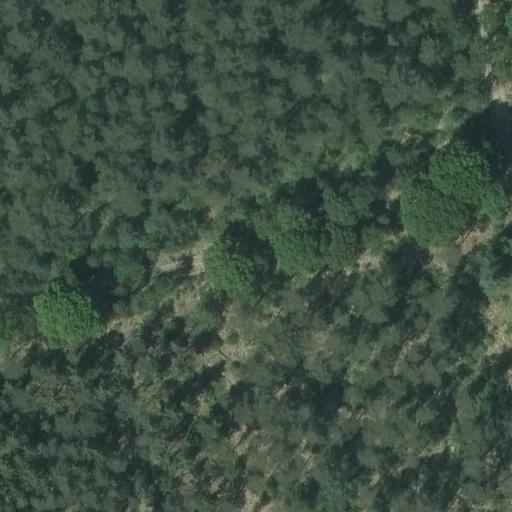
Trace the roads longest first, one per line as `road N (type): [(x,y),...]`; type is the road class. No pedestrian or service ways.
road 1 (track): [(511,168),(0,314)]
road 2 (track): [(511,127),(485,0)]
